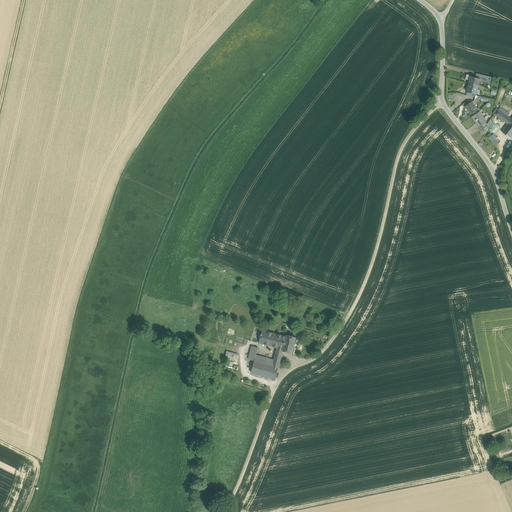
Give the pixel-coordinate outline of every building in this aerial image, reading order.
[(479,79),(471,77),(471,76),(467,75),(466,79),(470,80),(469,83),(478,86),(480,79),(479,79)] [(478,86),(469,83),(467,95),(471,96),(471,95),(474,96),(475,94),(476,94),(477,89),(478,86)] [(479,112),(472,102),(471,102),(465,107),(472,117),(479,112)] [(504,122),(508,117),(498,109),(494,114),(504,122)] [(486,122),(479,112),(472,117),(479,127),(486,122)] [(508,117),(504,122),(508,124),(502,132),(510,138),(511,136),(511,118),(511,119),(508,117)] [(484,136),(493,123),(491,119),(487,124),(482,133),(484,136)] [(486,122),(479,127),(478,127),(482,133),(487,124),(486,122)] [(490,138),(496,144),(501,140),(494,134),(490,138)] [(494,149),(484,137),(479,144),(488,155),(494,149)] [(286,336),(262,330),(259,343),(277,348),(283,349),(286,336)] [(296,338),(286,335),(286,336),(283,349),(282,351),(283,351),(292,354),(296,338)] [(248,359),(254,361),(255,356),(256,356),(256,355),(258,348),(252,346),(248,359)] [(237,356),(227,353),(226,360),(235,362),(237,356)] [(282,355),(276,354),(274,360),(273,366),(279,368),(282,355)] [(256,356),(255,356),(254,361),(265,364),(266,358),(256,355),(256,356)] [(265,364),(254,361),(251,373),(275,379),(279,368),(273,366),(265,364)] [(239,371),(224,367),(222,372),(238,377),(239,371)]
